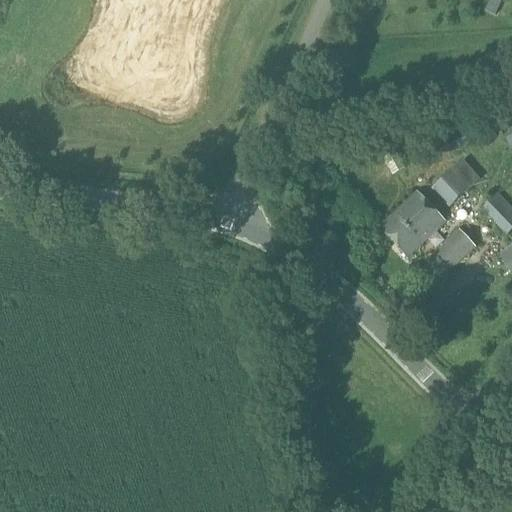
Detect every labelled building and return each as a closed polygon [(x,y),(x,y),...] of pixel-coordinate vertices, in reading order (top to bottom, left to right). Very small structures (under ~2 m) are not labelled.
[(411,149),(422,169),(501,129),(492,109),(411,149)] [(510,150),(511,148),(511,126),(500,132),(510,150)] [(388,172),(399,166),(393,154),(382,160),(388,172)] [(450,207),(468,191),(481,179),(466,161),(452,173),(451,172),(433,190),(450,207)] [(380,229),(409,259),(445,224),(417,194),(380,229)] [(482,211),(507,237),(511,231),(511,210),(498,195),(482,211)] [(444,278),(476,248),(459,230),(428,261),(444,278)] [(511,247),(498,258),(511,274),(511,247)]
